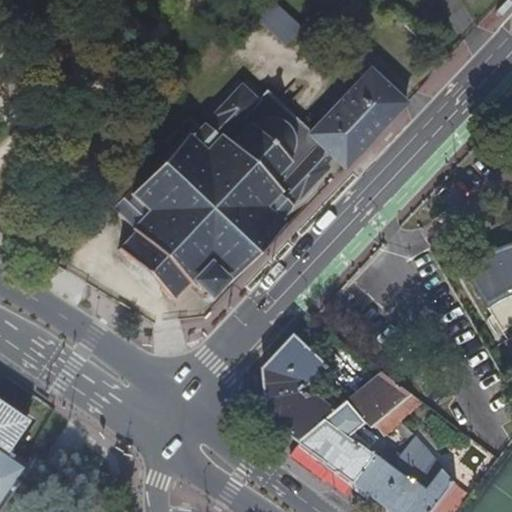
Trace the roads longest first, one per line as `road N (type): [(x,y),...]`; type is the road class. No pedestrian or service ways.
road 1 (secondary): [(182,404),(208,362),(511,52)]
road 2 (track): [(193,0),(134,61),(55,112),(15,123)]
road 3 (primary): [(182,404),(0,280)]
road 4 (primary): [(0,340),(159,441)]
road 5 (primary): [(320,511),(182,404)]
road 6 (track): [(38,0),(15,123)]
road 7 (primary): [(159,441),(260,511)]
